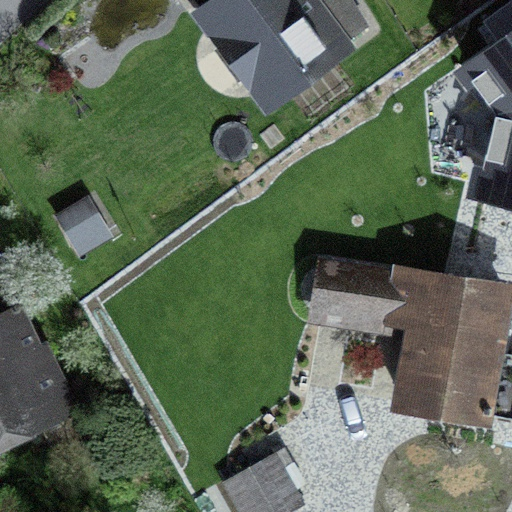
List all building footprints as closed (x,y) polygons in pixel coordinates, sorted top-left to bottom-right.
[(317,0),(233,0),(205,20),(279,125),(364,65),(317,0)] [(511,32),(466,67),(502,115),(480,198),(511,205),(511,32)] [(511,366),(511,289),(316,257),(306,320),(416,338),(407,397),(505,413),(511,366)] [(8,299),(0,302),(0,435),(58,408),(8,299)] [(304,511),(281,466),(231,491),(241,511),(304,511)]
